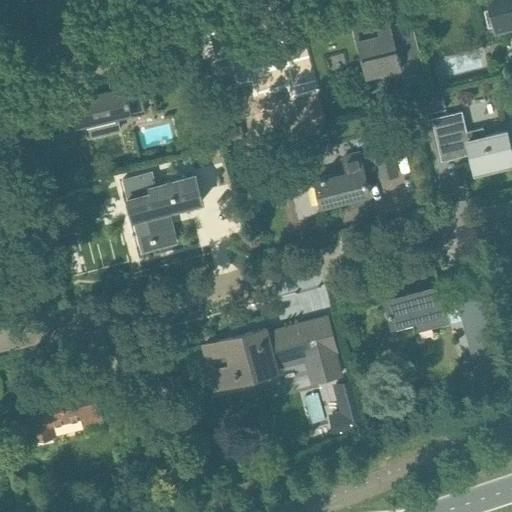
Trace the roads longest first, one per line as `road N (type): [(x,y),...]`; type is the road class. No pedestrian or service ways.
road 1 (residential): [(0,342),(510,211)]
road 2 (residential): [(0,61),(250,0)]
